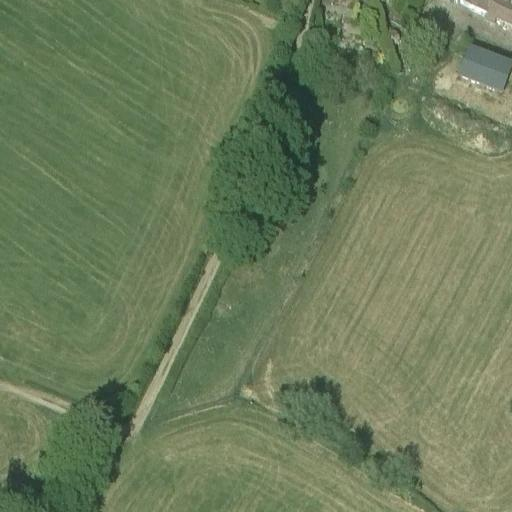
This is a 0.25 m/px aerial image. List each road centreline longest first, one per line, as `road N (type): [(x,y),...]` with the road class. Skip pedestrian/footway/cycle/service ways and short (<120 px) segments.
road 1 (track): [(119,427),(143,411),(229,234),(308,0)]
road 2 (track): [(0,384),(119,427)]
